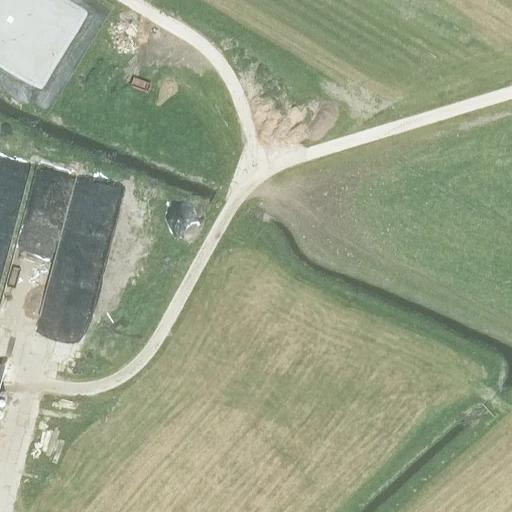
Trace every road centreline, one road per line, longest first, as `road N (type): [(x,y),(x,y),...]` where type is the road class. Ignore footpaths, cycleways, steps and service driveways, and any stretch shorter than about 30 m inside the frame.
road 1 (track): [(365,136),(260,163),(147,359),(110,384),(82,389),(27,380)]
road 2 (track): [(130,0),(194,38),(224,67),(260,163)]
road 3 (track): [(511,227),(365,136)]
road 4 (track): [(511,92),(365,136)]
